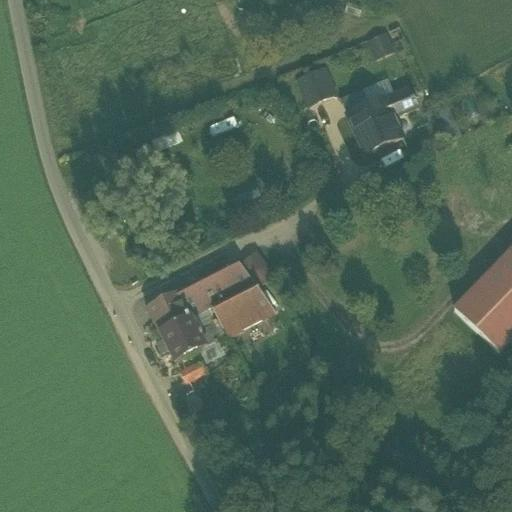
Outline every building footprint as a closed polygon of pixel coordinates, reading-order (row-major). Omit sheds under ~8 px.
[(386,36),(366,45),(374,64),(395,56),(386,36)] [(299,84),(310,108),(335,97),(325,73),(299,84)] [(364,93),(369,107),(386,100),(394,97),(388,83),(364,93)] [(386,100),(394,119),(418,110),(410,90),(394,97),(386,100)] [(341,102),(347,116),(369,107),(364,93),(341,102)] [(347,116),(365,157),(403,140),(394,119),(386,100),(369,107),(347,116)] [(448,110),(437,115),(451,142),(461,137),(448,110)] [(253,183),(232,193),(239,209),(261,200),(253,183)] [(256,253),(239,266),(255,287),(258,290),(274,276),(256,253)] [(511,253),(455,313),(499,355),(511,341),(511,253)] [(212,309),(255,287),(239,266),(237,264),(147,311),(160,336),(191,320),(206,312),(212,309)] [(258,290),(255,287),(212,309),(223,331),(224,330),(229,338),(275,314),(258,290)] [(218,343),(222,342),(206,312),(191,320),(206,350),(218,343)] [(206,350),(191,320),(160,336),(164,344),(168,352),(175,366),(200,353),(206,350)] [(226,358),(218,343),(206,350),(200,353),(207,367),(226,358)] [(162,356),(168,352),(164,344),(158,347),(162,356)] [(180,375),(186,386),(206,375),(200,364),(180,375)]
